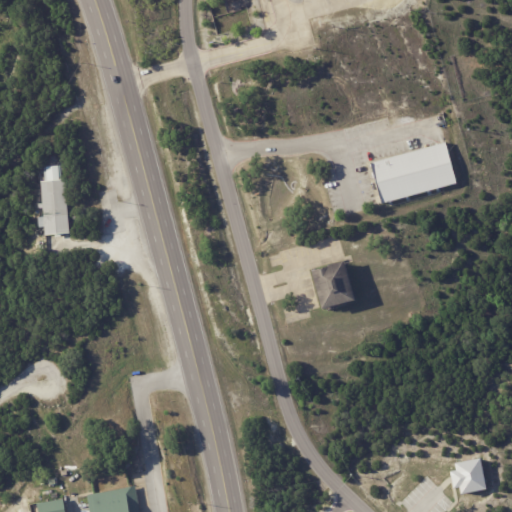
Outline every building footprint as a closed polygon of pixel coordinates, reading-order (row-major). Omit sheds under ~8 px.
[(371,163),(383,206),(458,185),(446,142),(371,163)] [(70,233),(62,234),(62,237),(57,237),(56,234),(47,235),(46,227),(40,227),(39,217),(45,216),(42,181),(48,181),(47,167),(60,166),(62,179),(66,179),(71,233),(70,233)] [(312,274),(321,314),(363,303),(352,263),(312,274)] [(456,462),(482,457),(489,491),(461,497),(459,487),(453,489),(449,472),(457,470),(456,462)] [(88,496),(91,511),(140,511),(135,489),(88,496)] [(37,507),(37,511),(70,511),(68,500),(37,507)]
